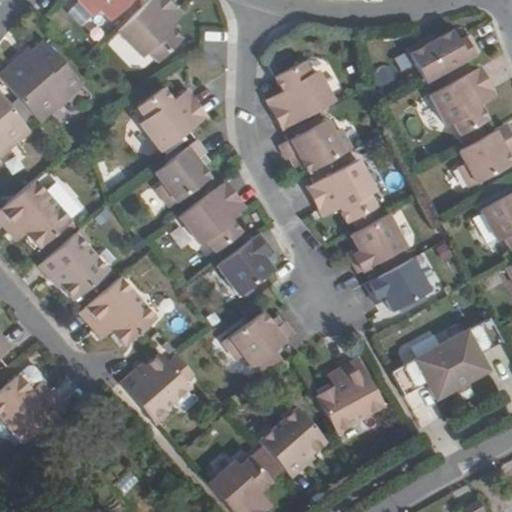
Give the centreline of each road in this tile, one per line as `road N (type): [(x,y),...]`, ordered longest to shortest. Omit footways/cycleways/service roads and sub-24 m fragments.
road 1 (residential): [(344,323),(244,149),(251,0)]
road 2 (residential): [(271,0),(373,15),(449,0)]
road 3 (residential): [(377,511),(511,436)]
road 4 (residential): [(0,276),(92,376)]
